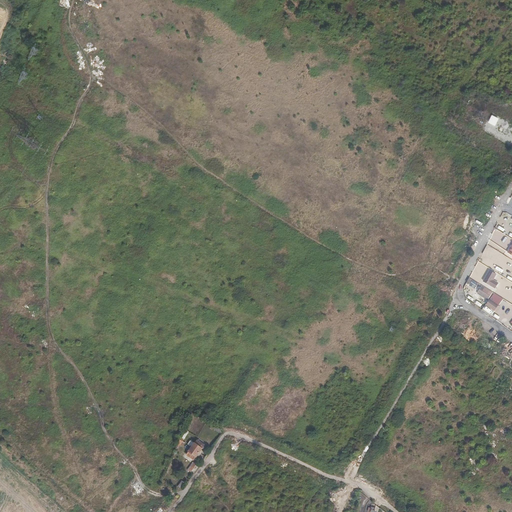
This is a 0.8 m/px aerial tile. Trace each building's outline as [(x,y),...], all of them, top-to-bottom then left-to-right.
[(469,104),(463,116),(474,121),(479,109),(469,104)] [(511,127),(500,120),(495,127),(511,137),(511,135),(511,127)] [(478,133),(481,130),(467,121),(464,125),(478,133)] [(497,147),(500,143),(483,132),(480,136),(497,147)] [(507,277),(511,271),(506,268),(502,274),(507,277)] [(482,277),(492,283),(496,275),(486,269),(482,277)] [(488,299),(492,294),(482,287),(478,292),(488,299)] [(494,293),(490,299),(498,305),(503,299),(494,293)] [(498,305),(490,299),(486,305),(494,311),(498,305)] [(253,386),(246,396),(250,399),(257,389),(253,386)] [(202,448),(204,445),(197,440),(195,443),(194,443),(191,447),(201,454),(203,451),(201,450),(202,449),(202,448)] [(198,457),(201,454),(191,447),(188,452),(186,455),(193,460),(195,457),(196,457),(197,456),(198,457)]
